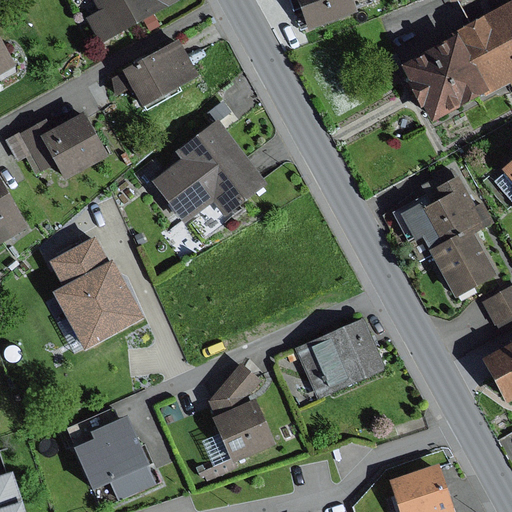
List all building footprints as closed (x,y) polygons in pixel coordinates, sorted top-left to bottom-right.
[(89,0),(97,14),(85,20),(99,45),(180,0),(89,0)] [(293,0),(306,33),(355,14),(349,0),(293,0)] [(511,2),(453,33),(456,37),(485,97),(509,85),(511,91),(511,2)] [(154,17),(143,23),(148,32),(159,27),(154,17)] [(485,97),(456,37),(395,67),(409,97),(418,114),(423,112),(429,125),(485,97)] [(176,42),(120,73),(121,75),(129,90),(140,109),(196,77),(176,42)] [(0,74),(13,67),(0,45),(0,74)] [(385,55),(364,65),(379,94),(399,84),(385,55)] [(129,90),(121,75),(111,79),(114,97),(129,90)] [(48,120),(19,136),(39,175),(53,167),(62,184),(106,161),(81,115),(53,129),(48,120)] [(180,163),(150,185),(181,225),(212,202),(225,218),(266,187),(216,122),(174,155),(180,163)] [(511,162),(499,173),(511,187),(511,162)] [(398,217),(412,243),(446,224),(450,231),(475,218),(482,231),(491,226),(479,205),(473,209),(457,180),(430,194),(436,204),(422,212),(418,205),(398,217)] [(0,246),(28,230),(0,181),(0,246)] [(419,262),(429,257),(454,302),(495,279),(471,237),(482,231),(475,218),(450,231),(446,224),(412,243),(409,245),(419,262)] [(107,267),(94,240),(48,264),(61,290),(107,267)] [(61,290),(50,297),(82,355),(141,322),(109,264),(107,267),(61,290)] [(511,288),(483,304),(495,327),(511,317),(511,288)] [(363,321),(295,351),(317,401),(385,372),(363,321)] [(511,347),(481,364),(504,406),(511,401),(511,347)] [(207,404),(214,420),(246,406),(261,384),(239,366),(207,404)] [(214,420),(212,421),(232,467),(274,449),(254,403),(246,406),(214,420)] [(90,444),(72,452),(90,493),(146,469),(125,418),(86,435),(90,444)] [(450,511),(436,469),(388,485),(397,511),(450,511)] [(18,511),(8,481),(0,483),(0,511),(18,511)]
